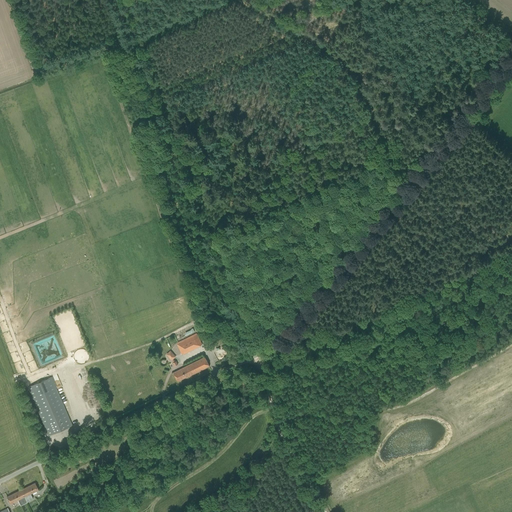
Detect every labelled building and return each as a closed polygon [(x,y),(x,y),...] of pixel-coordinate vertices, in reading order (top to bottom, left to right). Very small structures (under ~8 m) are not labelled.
[(177,343),(182,354),(202,344),(197,334),(177,343)] [(170,350),(166,354),(171,360),(176,356),(170,350)] [(205,357),(173,372),(178,381),(186,377),(186,378),(209,366),(205,357)] [(28,387),(47,431),(49,436),(72,426),(70,421),(51,377),(28,387)] [(35,483),(21,490),(25,498),(25,497),(27,502),(33,499),(30,494),(38,490),(35,483)] [(7,497),(9,501),(10,504),(18,500),(19,501),(21,500),(23,504),(27,502),(25,497),(25,498),(21,490),(7,497)]
